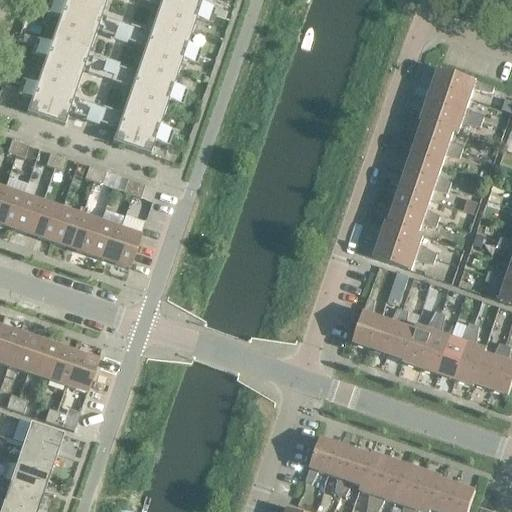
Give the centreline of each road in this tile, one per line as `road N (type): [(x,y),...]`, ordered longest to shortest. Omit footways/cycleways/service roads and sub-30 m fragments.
road 1 (residential): [(300,380),(416,39),(440,33)]
road 2 (residential): [(300,380),(0,278)]
road 3 (residential): [(511,454),(300,380)]
road 4 (residential): [(254,511),(300,380)]
